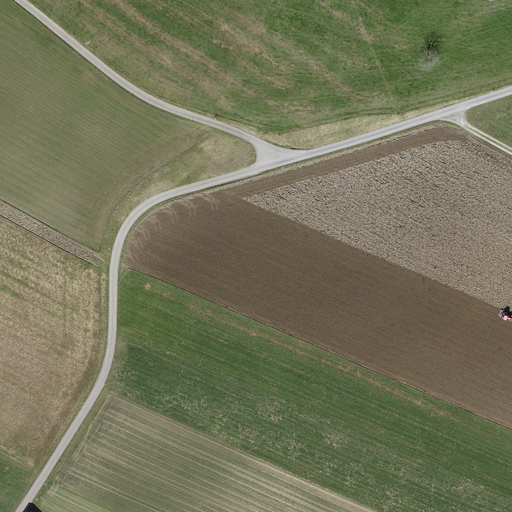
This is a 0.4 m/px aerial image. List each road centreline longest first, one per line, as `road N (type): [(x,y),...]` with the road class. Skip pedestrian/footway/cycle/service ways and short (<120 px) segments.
road 1 (track): [(21,511),(99,387),(126,227),(142,206),(166,194),(277,162)]
road 2 (track): [(277,162),(255,141),(161,107),(121,83),(18,0)]
road 3 (track): [(277,162),(511,92)]
